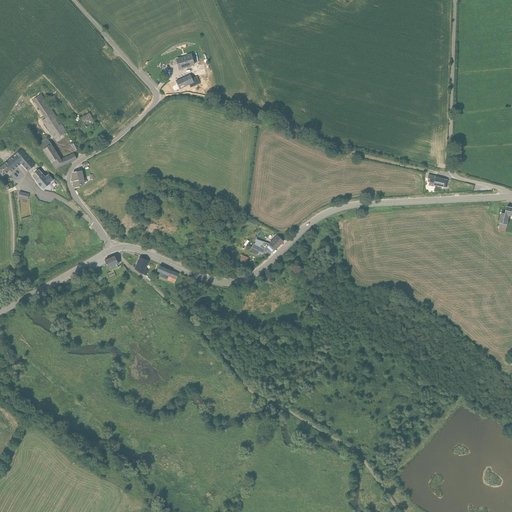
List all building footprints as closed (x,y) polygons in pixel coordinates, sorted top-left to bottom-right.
[(175,59),(179,69),(194,65),(191,54),(175,59)] [(194,77),(197,83),(203,80),(200,74),(194,77)] [(172,86),(174,92),(193,83),(189,75),(175,82),(176,84),(172,86)] [(66,132),(53,112),(41,94),(33,100),(45,118),(42,120),(55,139),(66,132)] [(84,124),(75,128),(77,133),(86,129),(86,128),(95,123),(90,113),(80,117),(84,124)] [(51,144),(42,150),(55,169),(76,159),(75,154),(73,153),(61,159),(51,144)] [(28,172),(36,165),(22,148),(0,166),(0,172),(2,176),(10,170),(11,172),(21,164),(28,172)] [(51,183),(38,169),(31,176),(43,190),(51,183)] [(85,183),(82,170),(73,173),(71,181),(72,181),(74,188),(80,186),(85,183)] [(432,185),(434,176),(434,175),(427,174),(425,184),(427,185),(432,186),(433,185),(432,185)] [(432,185),(433,185),(442,187),(442,186),(444,178),(434,176),(432,185)] [(500,223),(499,229),(506,231),(507,224),(508,224),(510,215),(511,215),(511,206),(507,206),(505,213),(502,212),(499,222),(500,223)] [(253,243),(250,250),(258,255),(259,253),(262,254),(265,249),(271,253),(282,241),(277,235),(268,243),(258,238),(255,244),(253,243)] [(242,239),(236,237),(234,243),(240,246),(242,239)] [(247,257),(228,248),(225,254),(244,263),(247,257)] [(105,260),(106,263),(109,269),(118,264),(115,256),(105,260)] [(147,260),(139,256),(133,269),(145,274),(147,269),(144,267),(147,260)] [(159,266),(156,272),(168,277),(167,280),(174,283),(178,274),(168,270),(159,266)]
